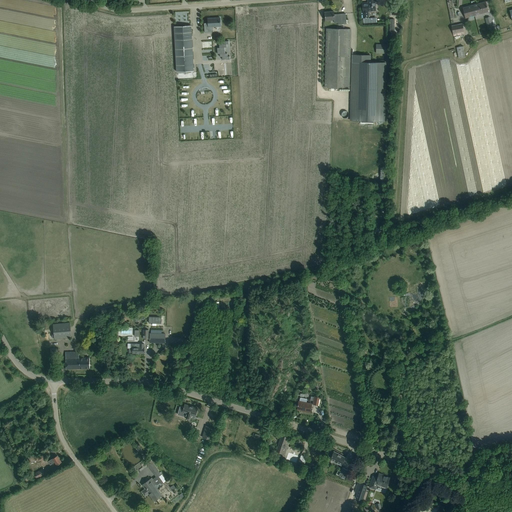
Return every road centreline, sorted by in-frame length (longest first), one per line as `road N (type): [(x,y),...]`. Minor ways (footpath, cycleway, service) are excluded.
road 1 (unclassified): [(511,477),(421,467),(151,384),(53,380)]
road 2 (unclassified): [(91,0),(131,9),(262,0)]
road 3 (unclassified): [(114,511),(62,439),(53,380)]
